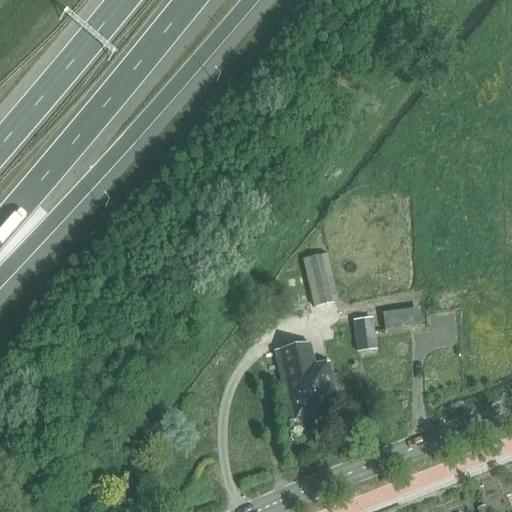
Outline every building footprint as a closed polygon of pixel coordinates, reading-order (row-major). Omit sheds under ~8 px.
[(328,255),(304,260),(314,307),(338,302),(328,255)] [(384,319),(386,332),(421,327),(420,314),(384,319)] [(372,320),(354,322),(356,337),(374,335),(372,320)] [(374,335),(356,337),(358,351),(375,349),(374,335)] [(276,352),(286,398),(291,421),(340,410),(338,401),(332,374),(329,363),(316,366),(315,363),(314,363),(310,345),(276,352)]
